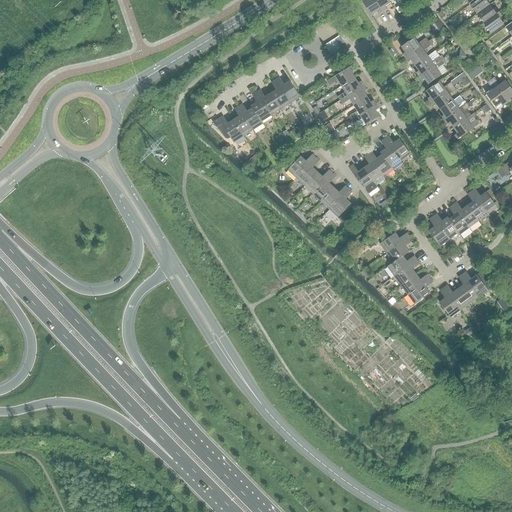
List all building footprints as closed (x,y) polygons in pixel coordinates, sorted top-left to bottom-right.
[(378,14),(383,12),(375,0),(364,0),(362,2),(371,15),(377,12),(378,14)] [(391,2),(389,0),(375,0),(383,12),(387,9),(385,6),(391,2)] [(476,0),(470,5),(477,14),(489,5),(486,0),(476,0)] [(483,23),(499,12),(496,8),(493,10),(489,5),(477,14),(483,23)] [(499,12),(483,23),(490,33),(503,23),(499,18),(502,16),(499,12)] [(333,25),(343,19),(340,14),(330,20),(333,25)] [(336,30),(346,24),(343,19),(333,25),(336,30)] [(344,32),(349,29),(346,24),(336,30),(339,35),(344,32)] [(437,28),(441,32),(446,29),(442,24),(437,28)] [(351,42),(355,39),(356,39),(349,29),(344,32),(351,42)] [(339,35),(345,45),(351,42),(344,32),(339,35)] [(334,39),(340,49),(345,45),(339,35),(334,39)] [(405,58),(428,42),(425,38),(418,43),(414,37),(401,47),(405,52),(402,55),(405,58)] [(329,42),(335,52),(340,49),(334,39),(329,42)] [(335,52),(329,42),(324,45),(330,55),(335,52)] [(428,42),(405,58),(408,63),(411,60),(414,66),(427,56),(423,51),(431,45),(428,42)] [(415,73),(418,77),(442,60),(439,56),(432,62),(427,56),(414,66),(418,71),(415,73)] [(442,60),(418,77),(421,81),(424,79),(428,85),(441,75),(437,69),(444,64),(442,60)] [(337,80),(341,86),(355,77),(351,72),(354,70),(351,66),(327,81),(330,85),(337,80)] [(275,80),(290,103),(300,97),(290,81),(284,85),(279,77),(275,80)] [(364,85),(361,81),(358,83),(355,77),(341,86),(345,92),(337,97),(339,101),(364,85)] [(470,83),(465,77),(461,81),(465,87),(470,83)] [(490,80),(507,103),(511,100),(509,98),(511,95),(511,89),(505,80),(499,85),(494,77),(490,80)] [(276,90),(270,93),(280,109),(290,103),(275,80),(271,82),(276,90)] [(486,94),(496,107),(501,103),(503,106),(507,103),(490,80),(487,83),(492,90),(486,94)] [(430,103),(453,86),(451,82),(443,87),(439,81),(426,91),(430,97),(427,99),(430,103)] [(349,100),(353,105),(367,97),(363,91),(366,89),(364,85),(339,101),(342,104),(349,100)] [(436,104),(440,110),(453,100),(449,95),(456,89),(453,86),(430,103),(433,106),(436,104)] [(271,116),(280,109),(270,93),(265,97),(260,89),(256,92),(271,116)] [(250,106),(252,108),(261,122),(261,121),(271,116),(256,92),(252,95),(256,102),(250,106)] [(376,104),(373,100),(370,102),(367,97),(353,105),(357,111),(349,116),(352,120),(376,104)] [(444,121),(467,104),(464,100),(457,106),(453,100),(440,110),(443,115),(441,117),(444,121)] [(263,123),(261,121),(261,122),(252,108),(247,111),(242,104),(238,106),(253,130),(263,123)] [(378,109),(376,104),(352,120),(354,124),(362,119),(366,125),(379,116),(376,110),(378,109)] [(467,104),(444,121),(446,125),(449,123),(453,128),(466,119),(462,113),(469,108),(467,104)] [(481,108),(485,113),(490,110),(486,105),(481,108)] [(238,116),(233,120),(243,136),(253,130),(238,106),(234,109),(238,116)] [(323,111),(316,116),(320,123),(327,118),(323,111)] [(233,142),(243,136),(233,120),(228,123),(223,116),(212,123),(225,140),(227,140),(229,140),(231,138),(233,142)] [(466,119),(453,128),(457,133),(454,135),(457,140),(480,123),(477,119),(470,124),(466,119)] [(323,127),(328,135),(334,131),(329,123),(323,127)] [(335,131),(328,135),(332,140),(338,136),(335,131)] [(410,154),(399,139),(393,143),(388,136),(384,139),(401,161),(410,154)] [(380,153),(381,155),(382,155),(391,168),(392,168),(401,161),(384,139),(380,142),(385,149),(380,153)] [(367,154),(384,176),(393,169),(392,168),(391,168),(382,155),(381,155),(377,158),(371,151),(367,154)] [(369,164),(363,168),(374,183),(384,176),(367,154),(363,157),(369,164)] [(300,156),(287,170),(296,178),(315,158),(311,155),(305,161),(300,156)] [(315,158),(296,178),(304,186),(317,172),(312,168),(319,161),(315,158)] [(511,172),(511,159),(501,168),(507,176),(511,172)] [(349,168),(363,187),(368,194),(377,187),(374,183),(363,168),(358,172),(353,165),(349,168)] [(317,172),(304,186),(312,194),(332,174),(328,170),(322,177),(317,172)] [(332,174),(312,194),(321,202),(334,188),(329,183),(335,177),(332,174)] [(499,185),(492,190),(495,194),(502,189),(499,185)] [(321,202),(329,210),(348,189),(345,186),(338,192),(334,188),(321,202)] [(346,199),(351,193),(352,193),(348,189),(329,210),(338,218),(351,204),(346,199)] [(475,189),(471,192),(487,214),(497,207),(486,192),(480,196),(475,189)] [(471,192),(467,195),(472,202),(467,206),(478,221),(487,214),(471,192)] [(380,205),(382,208),(389,203),(386,200),(380,205)] [(478,221),(467,206),(462,210),(456,202),(452,205),(469,228),(478,221)] [(452,205),(448,208),(454,215),(449,219),(448,219),(458,233),(459,235),(469,228),(452,205)] [(448,219),(449,219),(447,217),(442,221),(436,214),(433,217),(449,239),(458,233),(448,219)] [(337,221),(343,226),(347,221),(342,216),(337,221)] [(439,246),(449,239),(433,217),(429,220),(434,227),(428,231),(439,246)] [(379,244),(386,253),(409,237),(406,233),(399,238),(395,233),(379,244)] [(402,256),(403,256),(409,252),(405,246),(412,241),(409,237),(386,253),(393,262),(393,263),(402,256)] [(393,263),(393,262),(387,267),(394,276),(416,260),(413,256),(406,261),(403,256),(402,256),(393,263)] [(416,260),(394,276),(401,285),(416,274),(412,269),(419,264),(416,260)] [(466,272),(462,275),(478,297),(492,287),(481,271),(471,279),(466,272)] [(401,285),(407,295),(430,278),(427,274),(420,280),(416,274),(401,285)] [(469,304),(478,297),(462,275),(458,278),(463,285),(458,289),(469,304)] [(430,278),(407,295),(414,304),(430,293),(425,288),(433,282),(430,278)] [(447,285),(443,288),(460,311),(469,304),(458,289),(453,292),(447,285)] [(450,318),(460,311),(443,288),(439,291),(445,298),(439,302),(450,318)] [(506,304),(501,308),(504,312),(509,308),(506,304)] [(463,332),(468,338),(474,334),(469,328),(463,332)]
